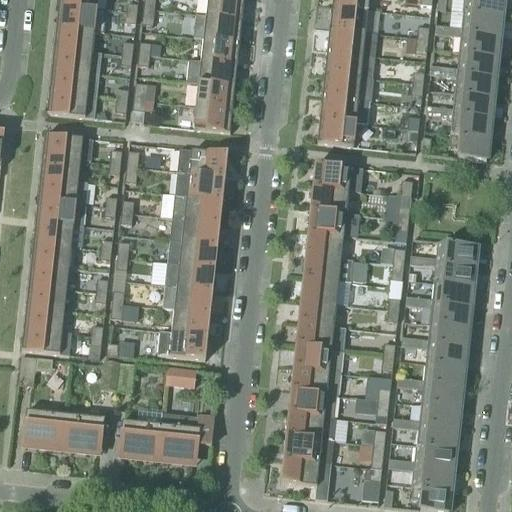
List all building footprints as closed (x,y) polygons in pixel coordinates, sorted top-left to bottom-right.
[(58,0),(58,11),(96,15),(97,0),(58,0)] [(143,0),(142,14),(154,15),(155,0),(143,0)] [(226,0),(206,0),(205,21),(241,24),(241,20),(242,20),(244,2),(243,2),(226,0)] [(331,6),(331,11),(367,15),(368,0),(331,0),(331,6)] [(431,0),(420,0),(419,12),(430,13),(431,0)] [(463,0),(462,17),(501,21),(502,0),(463,0)] [(126,8),(125,18),(136,19),(137,9),(126,8)] [(55,32),(93,36),(103,37),(105,16),(96,15),(58,11),(56,23),(55,32)] [(330,11),(328,34),(364,38),(367,15),(331,11),(330,11)] [(154,15),(142,14),(141,29),(152,31),(154,15)] [(462,17),(460,33),(460,37),(498,41),(501,21),(462,17)] [(136,19),(125,18),(124,28),(135,29),(136,19)] [(205,21),(202,43),(238,47),(239,42),(241,25),(241,24),(205,21)] [(434,30),(433,39),(446,40),(447,31),(434,30)] [(446,40),(459,42),(460,37),(460,33),(447,31),(446,40)] [(55,36),(53,53),(91,57),(93,36),(55,32),(55,36)] [(417,32),(416,43),(427,45),(428,33),(417,32)] [(326,52),(326,57),(374,62),(376,39),(364,38),(328,34),(326,52)] [(459,42),(457,57),(496,62),(498,41),(460,37),(459,42)] [(202,43),(200,66),(236,70),(238,52),(238,47),(202,43)] [(427,45),(416,43),(414,59),(425,60),(427,45)] [(122,47),(120,60),(131,62),(133,48),(122,47)] [(139,47),(137,59),(149,60),(150,49),(139,47)] [(51,75),(98,80),(101,58),(91,57),(53,53),(53,54),(53,57),(52,57),(50,75),(51,75)] [(323,79),(360,83),(371,84),(374,62),(326,57),(325,61),(323,79)] [(457,57),(456,73),(455,78),(494,82),(496,62),(457,57)] [(149,60),(137,59),(136,71),(147,72),(149,60)] [(131,62),(120,60),(119,71),(130,72),(131,62)] [(185,87),(197,89),(234,92),(234,88),(236,70),(200,66),(188,65),(185,87)] [(430,71),(429,79),(442,81),(443,72),(430,71)] [(442,81),(455,82),(455,78),(456,73),(443,72),(442,81)] [(50,79),(48,97),(96,102),(98,80),(51,75),(50,79)] [(412,77),(411,89),(422,90),(423,78),(412,77)] [(455,82),(453,98),(492,102),(494,82),(455,78),(455,82)] [(321,102),(357,106),(360,83),(323,79),(323,84),(322,84),(321,102)] [(134,88),(133,104),(144,105),(145,90),(134,88)] [(197,89),(195,111),(232,115),(233,97),(234,92),(197,89)] [(422,90),(411,89),(410,100),(421,102),(422,90)] [(116,94),(115,104),(127,105),(128,95),(116,94)] [(96,102),(48,97),(47,106),(48,106),(46,119),(94,124),(96,102)] [(453,98),(451,114),(451,118),(490,123),(492,102),(453,98)] [(320,107),(318,125),(355,128),(357,106),(321,102),(320,107)] [(127,105),(115,104),(114,118),(125,119),(127,105)] [(144,105),(133,104),(131,116),(132,116),(143,117),(144,105)] [(232,115),(195,111),(193,135),(229,139),(231,120),(231,115),(232,115)] [(425,120),(438,121),(439,113),(426,111),(425,120)] [(439,113),(438,121),(450,123),(451,118),(451,114),(439,113)] [(143,117),(132,116),(130,127),(142,129),(143,117)] [(451,118),(450,123),(449,139),(488,143),(490,123),(451,118)] [(407,122),(406,134),(417,135),(418,124),(407,122)] [(352,152),(355,128),(318,125),(316,142),(317,142),(316,148),(352,152)] [(417,135),(406,134),(405,146),(416,147),(417,135)] [(42,158),(42,161),(80,165),(82,144),(43,139),(41,158),(42,158)] [(488,143),(449,139),(447,151),(458,152),(456,163),(485,166),(488,143)] [(421,159),(428,160),(429,144),(422,143),(421,159)] [(110,154),(109,168),(120,169),(121,155),(110,154)] [(178,154),(176,177),(224,183),(226,159),(178,154)] [(127,156),(125,172),(137,173),(138,157),(127,156)] [(40,179),(39,183),(77,187),(80,165),(42,161),(42,162),(41,162),(39,179),(40,179)] [(120,169),(109,168),(107,178),(118,179),(120,169)] [(311,192),(347,196),(360,197),(362,174),(314,168),(311,192)] [(137,173),(125,172),(124,187),(135,189),(137,173)] [(176,177),(173,200),(221,205),(224,183),(176,177)] [(38,192),(37,205),(75,209),(85,211),(87,188),(77,187),(39,183),(38,192)] [(399,201),(410,202),(412,187),(400,185),(399,201)] [(311,192),(309,215),(345,218),(347,196),(311,192)] [(173,200),(171,223),(219,228),(221,205),(173,200)] [(105,202),(104,212),(115,213),(116,203),(105,202)] [(35,217),(34,226),(73,230),(75,209),(37,205),(36,217),(35,217)] [(122,206),(120,217),(132,218),(133,207),(122,206)] [(115,213),(104,212),(104,213),(103,222),(114,223),(115,213)] [(397,213),(396,224),(407,225),(409,214),(397,213)] [(309,215),(306,237),(342,241),(345,218),(309,215)] [(132,218),(120,217),(119,229),(130,230),(132,218)] [(171,223),(168,245),(216,251),(219,228),(171,223)] [(407,225),(396,224),(395,236),(406,237),(407,225)] [(34,235),(32,247),(70,251),(73,230),(34,226),(33,235),(34,235)] [(306,237),(304,260),(352,265),(352,264),(340,263),(342,241),(306,237)] [(100,245),(99,255),(110,256),(111,246),(100,245)] [(168,245),(166,268),(214,273),(216,251),(168,245)] [(30,260),(30,269),(68,273),(70,251),(32,247),(31,260),(30,260)] [(117,247),(116,263),(127,264),(128,248),(117,247)] [(437,247),(435,264),(435,268),(474,272),(476,251),(437,247)] [(393,254),(391,269),(402,271),(404,255),(393,254)] [(110,256),(99,255),(98,265),(109,266),(110,256)] [(304,260),(302,283),(338,286),(350,287),(352,265),(304,260)] [(410,261),(409,270),(422,271),(423,263),(410,261)] [(127,264),(116,263),(114,274),(125,276),(127,264)] [(423,263),(422,271),(434,273),(435,268),(435,264),(423,263)] [(166,268),(164,291),(212,296),(214,273),(166,268)] [(434,273),(433,289),(474,293),(476,272),(474,272),(435,268),(434,273)] [(29,273),(27,290),(66,294),(68,273),(30,269),(29,269),(30,269),(29,273)] [(402,271),(391,269),(390,285),(401,286),(402,271)] [(302,283),(299,305),(335,309),(338,286),(302,283)] [(96,284),(95,298),(106,299),(107,285),(96,284)] [(431,304),(430,309),(469,313),(469,314),(471,314),(474,293),(433,289),(431,304)] [(27,294),(25,312),(63,316),(66,294),(27,290),(28,290),(27,294)] [(161,313),(173,314),(209,319),(212,296),(164,291),(161,313)] [(381,291),(365,293),(366,303),(382,301),(381,291)] [(112,296),(111,308),(122,309),(123,298),(112,296)] [(106,299),(95,298),(93,308),(105,309),(106,299)] [(404,310),(417,312),(418,303),(405,302),(404,310)] [(388,303),(386,315),(398,316),(399,304),(388,303)] [(431,304),(418,303),(417,312),(430,313),(430,309),(431,304)] [(299,305),(297,328),(333,332),(335,309),(299,305)] [(122,309),(111,308),(109,324),(120,325),(122,309)] [(430,313),(428,329),(467,333),(469,314),(469,313),(430,309),(430,313)] [(24,316),(23,333),(61,337),(63,316),(25,312),(25,316),(24,316)] [(173,314),(171,338),(207,341),(209,319),(173,314)] [(398,316),(386,315),(385,327),(396,328),(398,316)] [(297,328),(294,351),(330,354),(342,356),(345,333),(333,332),(297,328)] [(428,329),(427,345),(426,349),(465,354),(467,333),(428,329)] [(91,331),(90,341),(101,342),(102,332),(91,331)] [(61,337),(23,333),(22,343),(21,356),(59,360),(61,337)] [(207,341),(171,338),(159,336),(156,360),(204,365),(207,341)] [(101,342),(90,341),(89,350),(100,352),(101,342)] [(400,351),(413,352),(414,344),(401,342),(400,351)] [(413,352),(426,354),(426,349),(427,345),(414,344),(413,352)] [(105,360),(116,362),(117,350),(106,348),(105,360)] [(383,349),(382,360),(393,361),(394,350),(383,349)] [(426,354),(424,370),(463,374),(465,354),(426,349),(426,354)] [(294,351),(292,373),(340,378),(342,356),(330,354),(294,351)] [(393,361),(382,360),(380,376),(391,377),(393,361)] [(35,363),(20,361),(18,378),(17,390),(32,392),(35,363)] [(100,395),(115,396),(118,368),(103,366),(102,370),(100,395)] [(118,368),(115,396),(130,398),(134,369),(118,368)] [(424,370),(422,386),(422,390),(461,394),(463,374),(424,370)] [(292,373),(289,396),(337,401),(340,378),(292,373)] [(396,391),(408,393),(409,384),(396,383),(396,391)] [(409,384),(408,393),(421,394),(422,390),(422,386),(409,384)] [(421,394),(420,410),(458,414),(461,394),(422,390),(421,394)] [(378,394),(377,405),(388,407),(389,395),(378,394)] [(289,396),(287,419),(323,422),(323,423),(333,424),(333,421),(338,422),(340,403),(337,402),(337,401),(289,396)] [(388,407),(377,405),(375,421),(386,422),(388,407)] [(420,410),(418,426),(417,430),(456,435),(458,414),(420,410)] [(46,447),(61,449),(64,420),(25,415),(23,430),(26,431),(25,445),(36,446),(35,452),(45,453),(46,447)] [(122,441),(120,455),(132,457),(131,462),(141,463),(142,458),(157,459),(161,418),(141,416),(140,428),(121,426),(119,441),(122,441)] [(161,418),(157,459),(172,461),(172,466),(182,468),(182,462),(193,463),(195,449),(210,451),(214,424),(161,418)] [(287,419),(284,441),(332,446),(335,425),(333,424),(323,423),(323,422),(287,419)] [(64,420),(61,449),(76,450),(76,456),(86,457),(86,452),(98,453),(99,439),(102,439),(103,424),(101,424),(64,420)] [(392,423),(391,432),(404,433),(405,425),(392,423)] [(418,426),(405,425),(404,433),(417,435),(417,430),(418,426)] [(417,435),(415,451),(454,455),(454,454),(456,435),(417,430),(417,435)] [(374,435),(372,451),(383,452),(385,436),(374,435)] [(284,441),(282,464),(330,469),(332,446),(284,441)] [(383,452),(372,451),(371,462),(382,464),(383,452)] [(414,467),(413,471),(454,476),(456,455),(454,454),(454,455),(415,451),(414,467)] [(315,491),(314,504),(326,506),(330,469),(282,464),(279,487),(315,491)] [(388,464),(387,473),(400,474),(401,465),(388,464)] [(413,475),(413,471),(414,467),(401,465),(400,474),(413,475)] [(413,475),(411,491),(450,495),(450,496),(452,497),(454,476),(413,471),(413,475)] [(381,475),(364,473),(361,505),(377,507),(381,475)] [(450,495),(411,491),(409,504),(420,505),(418,511),(447,511),(450,496),(450,495)] [(384,511),(389,511),(390,511),(392,496),(384,496),(383,511),(384,511)]
